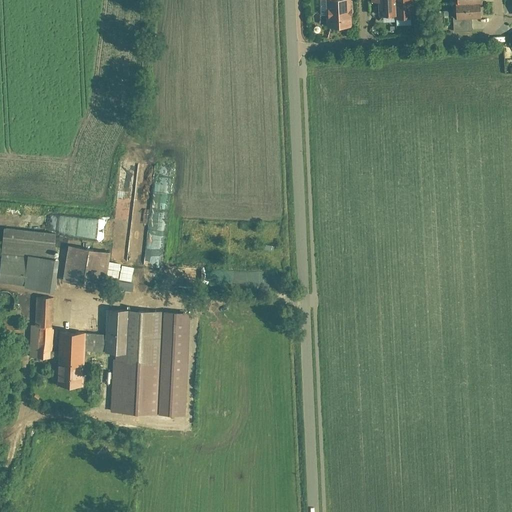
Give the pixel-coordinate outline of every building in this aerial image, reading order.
[(326,0),(328,27),(354,26),(352,0),(326,0)] [(379,1),(380,15),(396,14),(396,17),(416,16),(415,2),(421,2),(420,0),(372,0),(373,2),(379,1)] [(457,3),(458,17),(472,16),(483,16),(482,1),(460,3),(457,3)] [(473,29),(472,16),(458,17),(454,17),(455,30),(473,29)] [(137,157),(122,156),(116,224),(128,225),(128,230),(130,231),(137,157)] [(109,242),(112,223),(78,218),(74,237),(109,242)] [(57,233),(2,228),(0,249),(0,282),(51,288),(57,233)] [(111,253),(67,246),(62,281),(106,287),(111,253)] [(181,279),(182,268),(168,267),(168,279),(181,279)] [(133,284),(121,284),(120,291),(133,292),(133,284)] [(53,298),(36,297),(35,324),(53,325),(53,298)] [(191,312),(107,308),(105,352),(114,352),(111,412),(187,415),(191,312)] [(52,359),(53,326),(30,325),(29,358),(52,359)] [(84,332),(59,332),(59,361),(83,361),(84,332)] [(105,334),(85,333),(84,350),(105,351),(105,334)] [(84,362),(57,362),(56,384),(83,385),(84,362)]
